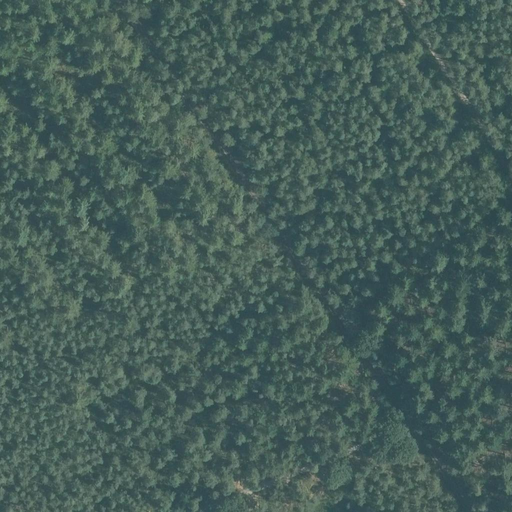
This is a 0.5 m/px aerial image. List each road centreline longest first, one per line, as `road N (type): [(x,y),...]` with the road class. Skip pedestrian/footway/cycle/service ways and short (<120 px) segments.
road 1 (track): [(474,511),(121,0)]
road 2 (track): [(413,424),(201,511)]
road 3 (track): [(400,0),(511,177)]
